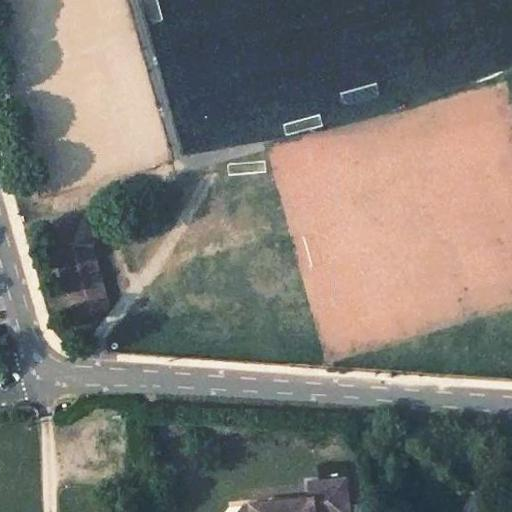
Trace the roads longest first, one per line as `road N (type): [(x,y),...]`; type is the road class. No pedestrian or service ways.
road 1 (residential): [(40,378),(246,384),(511,407)]
road 2 (residential): [(0,235),(40,378)]
